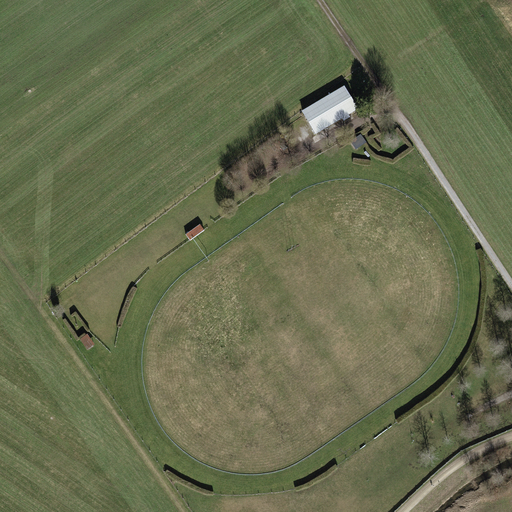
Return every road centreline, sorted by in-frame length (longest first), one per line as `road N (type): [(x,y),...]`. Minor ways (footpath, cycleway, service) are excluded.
road 1 (track): [(511,286),(320,0)]
road 2 (track): [(0,252),(181,511)]
road 3 (track): [(511,435),(452,463),(402,511)]
road 4 (unknown): [(393,108),(283,158)]
